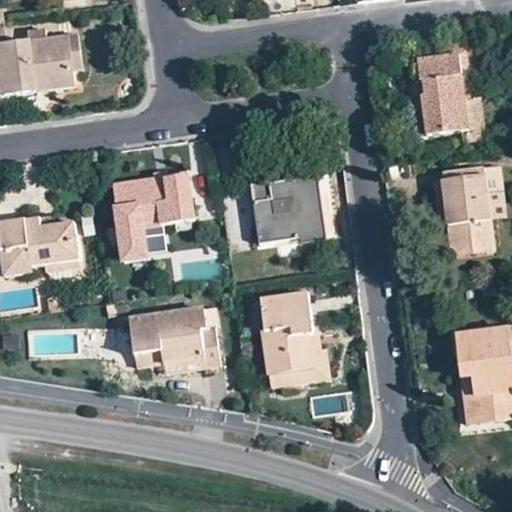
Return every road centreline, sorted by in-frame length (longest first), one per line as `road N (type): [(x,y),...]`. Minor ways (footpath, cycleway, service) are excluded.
road 1 (residential): [(354,96),(404,476),(394,510)]
road 2 (tertiary): [(0,419),(334,481),(394,510)]
road 3 (residential): [(181,116),(0,143)]
road 4 (residential): [(348,30),(172,50)]
road 5 (residential): [(181,116),(354,96)]
road 6 (residential): [(348,30),(511,10)]
